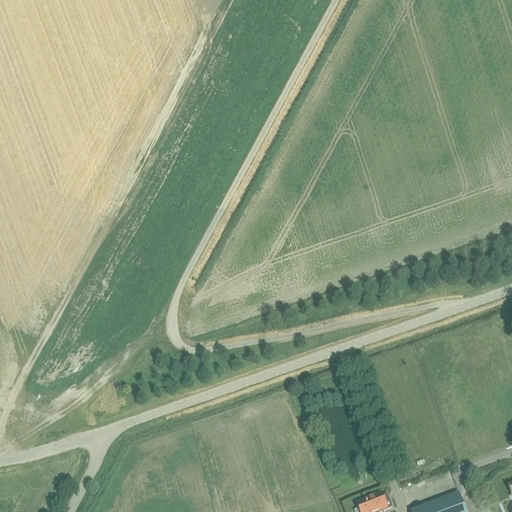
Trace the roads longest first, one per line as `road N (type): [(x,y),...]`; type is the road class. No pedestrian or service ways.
road 1 (tertiary): [(101,435),(511,289)]
road 2 (track): [(119,203),(0,422)]
